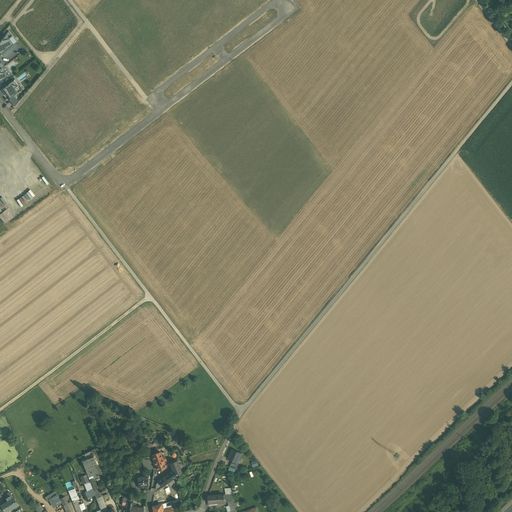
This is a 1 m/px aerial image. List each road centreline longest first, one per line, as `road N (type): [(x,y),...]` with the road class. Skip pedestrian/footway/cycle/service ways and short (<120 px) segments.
road 1 (unclassified): [(240,412),(511,83)]
road 2 (track): [(62,184),(240,412)]
road 3 (track): [(0,410),(149,296)]
road 4 (residential): [(160,110),(286,13),(287,0)]
road 5 (residential): [(277,0),(155,93),(160,110)]
road 6 (track): [(9,117),(87,22)]
road 7 (residential): [(160,110),(62,184)]
